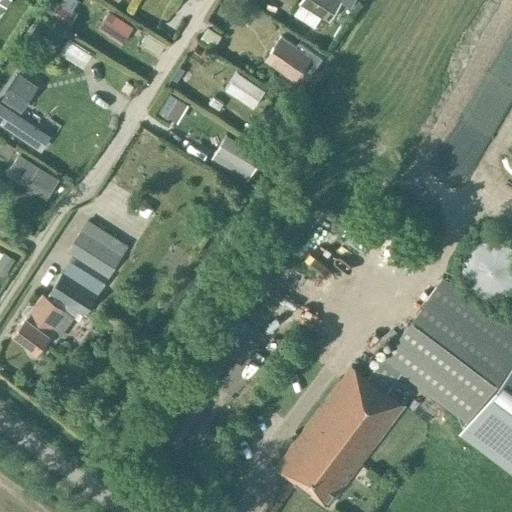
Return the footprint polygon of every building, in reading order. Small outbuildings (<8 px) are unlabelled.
[(301,0),(300,2),(328,20),(340,0),(301,0)] [(171,37),(184,12),(170,5),(157,30),(171,37)] [(114,11),(102,29),(121,42),(133,24),(114,11)] [(199,34),(214,41),(219,31),(204,23),(199,34)] [(66,37),(46,24),(38,38),(57,50),(66,37)] [(281,71),(294,80),(304,65),(312,71),(321,58),(299,43),(296,47),(280,37),(270,51),(287,63),(281,71)] [(232,65),(225,76),(256,96),(263,86),(232,65)] [(38,85),(19,72),(1,98),(21,111),(38,85)] [(165,93),(160,113),(174,117),(179,96),(165,93)] [(47,134),(0,103),(0,123),(38,148),(47,134)] [(198,113),(189,127),(218,145),(227,132),(198,113)] [(10,167),(22,172),(18,179),(48,193),(58,172),(17,153),(10,167)] [(42,293),(14,333),(36,349),(65,310),(78,319),(82,312),(83,313),(97,292),(127,245),(87,219),(67,251),(73,255),(49,292),(53,294),(50,299),(42,293)] [(511,245),(510,243),(502,239),(492,237),(483,239),(475,243),(469,250),(465,258),(463,267),(465,276),(469,284),(475,290),(483,295),(493,296),(502,295),(510,291),(511,288),(511,245)] [(511,329),(443,278),(369,377),(352,364),(277,465),(330,504),(405,403),(389,391),(403,372),(469,421),(462,431),(511,467),(511,329)] [(203,360),(186,385),(209,401),(226,375),(203,360)] [(241,432),(236,429),(233,434),(238,437),(241,432)]
